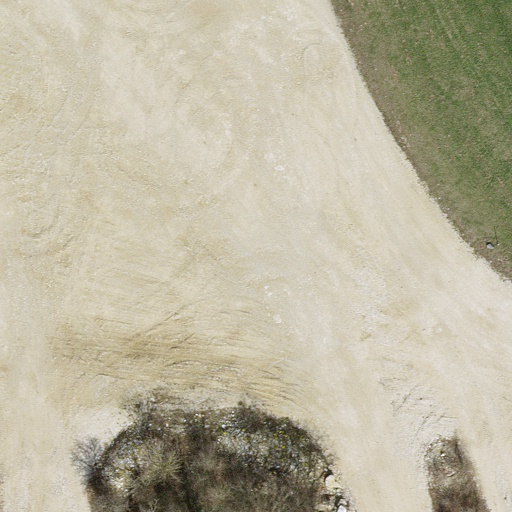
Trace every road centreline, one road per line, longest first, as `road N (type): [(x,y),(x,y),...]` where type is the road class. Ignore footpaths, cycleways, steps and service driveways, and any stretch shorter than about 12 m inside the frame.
road 1 (track): [(238,0),(380,511)]
road 2 (track): [(0,261),(342,356),(511,391)]
road 3 (track): [(50,0),(342,356)]
road 4 (track): [(0,158),(47,268),(28,511)]
